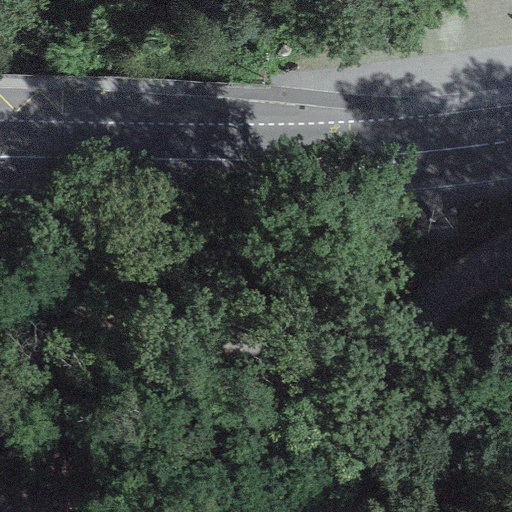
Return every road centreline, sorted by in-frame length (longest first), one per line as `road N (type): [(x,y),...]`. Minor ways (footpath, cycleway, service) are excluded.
road 1 (secondary): [(0,159),(343,161),(511,141)]
road 2 (residential): [(337,511),(401,340),(444,293),(511,248)]
